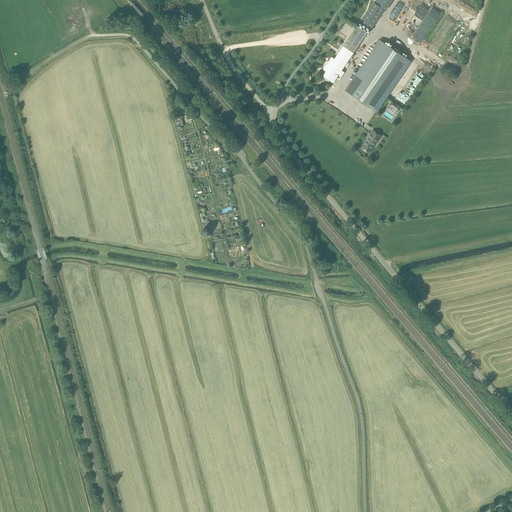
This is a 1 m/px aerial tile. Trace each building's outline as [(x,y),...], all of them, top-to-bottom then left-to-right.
[(371,29),(384,9),(376,4),(374,2),(360,22),(371,29)] [(340,51),(323,76),(333,83),(336,79),(338,75),(341,77),(344,72),(341,70),(350,58),(367,33),(357,26),(340,51)] [(383,43),(349,94),(372,110),(407,59),(383,43)] [(401,107),(392,101),(389,106),(398,112),(401,107)] [(373,131),(367,138),(368,138),(361,148),(369,153),(376,143),(374,142),(379,135),(373,131)]
